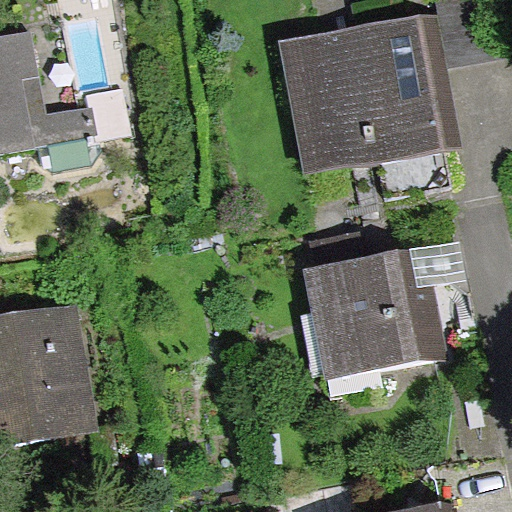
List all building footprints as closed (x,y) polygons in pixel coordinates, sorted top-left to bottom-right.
[(508,51),(501,0),(427,0),(434,59),(508,51)] [(425,29),(282,54),(304,181),(448,156),(425,29)] [(23,42),(0,46),(0,161),(85,145),(79,113),(39,121),(23,42)] [(405,266),(309,283),(327,387),(443,367),(430,294),(411,297),(405,266)] [(0,449),(89,434),(68,318),(0,330),(0,449)]
